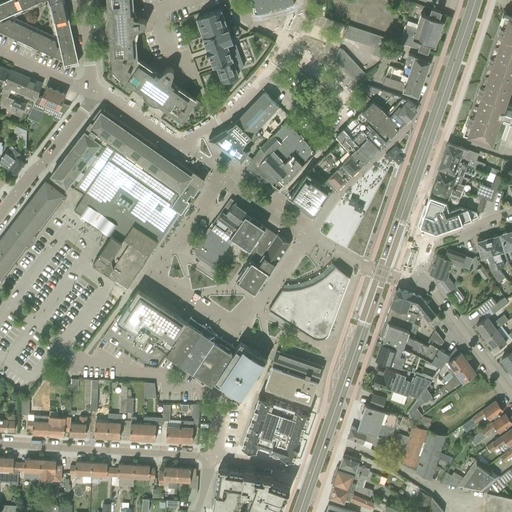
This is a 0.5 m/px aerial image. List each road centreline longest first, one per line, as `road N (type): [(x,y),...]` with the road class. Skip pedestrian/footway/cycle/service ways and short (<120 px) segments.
road 1 (secondary): [(311,472),(473,0)]
road 2 (residential): [(216,455),(218,412),(207,394),(81,360),(0,296)]
road 3 (residential): [(511,397),(420,277),(431,238),(511,212)]
road 4 (residential): [(0,445),(216,455)]
road 5 (residential): [(176,147),(244,100),(290,42)]
road 6 (unknown): [(337,442),(477,508)]
road 7 (residential): [(0,214),(90,103),(90,92)]
